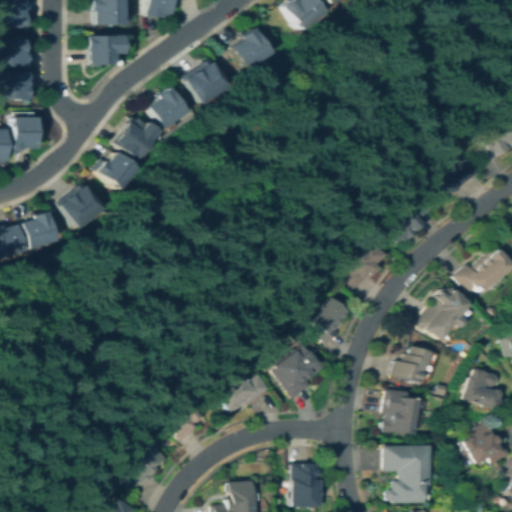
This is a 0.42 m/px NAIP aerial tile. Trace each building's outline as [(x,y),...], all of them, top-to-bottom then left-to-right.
[(0,26),(0,0),(21,0),(21,26),(0,26)] [(81,10),(81,0),(115,0),(115,23),(87,23),(87,10),(81,10)] [(142,14),(142,0),(163,0),(164,12),(155,12),(154,14),(142,14)] [(297,29),(278,6),(284,0),(308,0),(318,12),(297,29)] [(241,69),(225,47),(235,39),(233,37),(245,28),(264,52),(241,69)] [(82,36),(113,36),(113,52),(104,52),(105,63),(83,63),(83,45),(82,45),(82,36)] [(0,66),(0,39),(21,39),(21,66),(0,66)] [(208,62),(227,89),(201,107),(182,81),(208,62)] [(0,99),(0,72),(24,72),(25,99),(0,99)] [(158,128),(143,106),(153,98),(151,95),(163,86),(181,111),(158,128)] [(110,141),(132,113),(159,129),(136,157),(110,141)] [(15,148),(7,148),(6,118),(28,118),(28,145),(15,146),(15,148)] [(495,120),(503,130),(506,127),(511,135),(511,141),(501,151),(499,150),(481,165),(470,152),(477,146),(471,138),(485,127),(495,120)] [(92,172),(100,161),(104,164),(113,154),(133,170),(116,191),(92,172)] [(471,172),(442,195),(445,199),(435,207),(429,201),(415,183),(423,178),(422,176),(427,172),(428,173),(436,167),(441,173),(460,159),(471,172)] [(61,204),(85,183),(105,208),(81,228),(61,204)] [(410,232),(403,239),(400,240),(398,238),(392,243),(385,235),(382,238),(373,227),(411,194),(424,209),(412,219),(418,226),(410,232)] [(16,223),(28,219),(27,216),(41,211),(51,240),(24,249),(16,223)] [(0,227),(8,225),(16,250),(0,254),(0,227)] [(360,238),(368,246),(369,245),(379,254),(370,264),(373,267),(366,275),(365,274),(349,291),(335,278),(340,273),(336,269),(341,263),(333,256),(349,239),(354,244),(360,238)] [(505,265),(474,293),(469,288),(463,293),(448,276),(461,264),(464,267),(487,246),(505,265)] [(445,288),(459,299),(457,301),(459,303),(450,315),(454,318),(455,323),(452,326),(448,326),(444,324),(433,339),(423,332),(421,333),(408,323),(425,301),(425,299),(424,297),(426,297),(432,290),(437,294),(440,294),(445,288)] [(333,330),(322,343),(309,332),(313,327),(303,320),(322,296),(343,313),(331,329),(333,330)] [(511,352),(510,354),(509,356),(504,357),(502,356),(501,356),(494,335),(501,333),(501,330),(507,327),(508,326),(511,324),(511,352)] [(301,350),(302,351),(305,348),(319,366),(301,380),(305,385),(288,398),(273,379),(276,376),(267,365),(295,344),(301,350)] [(423,350),(415,383),(384,375),(388,359),(395,361),(397,353),(401,354),(403,345),(423,350)] [(489,374),(491,379),(490,383),(484,386),(483,389),(486,389),(488,389),(491,390),(492,391),(498,393),(493,410),(484,407),(484,408),(476,406),(477,405),(457,399),(464,375),(465,376),(468,368),(489,374)] [(234,373),(241,382),(251,373),(263,388),(244,403),(243,402),(227,414),(210,393),(234,373)] [(442,386),(439,395),(431,393),(433,384),(442,386)] [(413,417),(410,419),(408,418),(406,434),(379,431),(379,429),(377,429),(378,420),(380,420),(380,419),(380,417),(381,414),(377,413),(380,389),(402,392),(401,397),(410,399),(409,411),(412,411),(414,413),(413,417)] [(177,398),(183,405),(184,405),(186,407),(188,405),(196,414),(192,417),(193,420),(189,422),(185,422),(191,429),(176,441),(162,423),(168,418),(162,410),(177,398)] [(488,435),(492,441),(496,439),(505,454),(488,463),(485,457),(482,459),(482,457),(470,464),(465,456),(464,457),(461,456),(459,453),(460,449),(457,441),(464,437),(461,433),(469,428),(481,421),(488,435)] [(140,437),(159,457),(146,471),(148,473),(136,485),(134,484),(128,490),(116,478),(122,471),(114,463),(127,450),(125,448),(125,444),(128,441),(131,441),(134,444),(140,437)] [(422,445),(423,484),(418,484),(417,502),(387,503),(387,500),(384,501),(380,497),(380,492),(383,489),(386,489),(386,480),(393,480),(392,470),(378,471),(377,445),(422,445)] [(511,491),(510,490),(511,486),(511,480),(501,473),(511,455),(511,491)] [(313,479),(312,506),(284,506),(285,479),(285,462),(310,463),(310,479),(313,479)] [(205,511),(205,508),(217,507),(217,498),(220,497),(219,482),(243,479),(246,511),(205,511)] [(110,497),(127,508),(124,511),(91,511),(93,510),(95,510),(100,502),(105,505),(110,497)]
